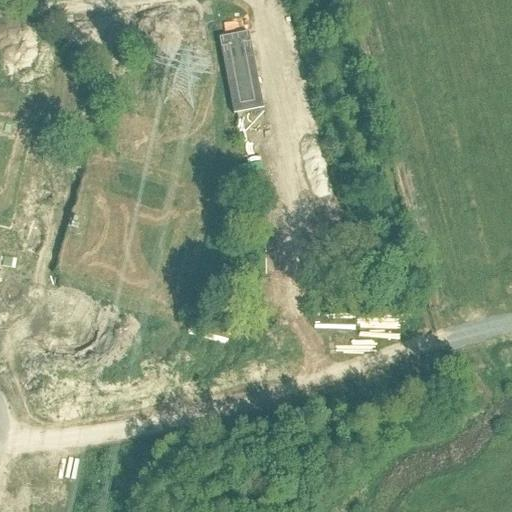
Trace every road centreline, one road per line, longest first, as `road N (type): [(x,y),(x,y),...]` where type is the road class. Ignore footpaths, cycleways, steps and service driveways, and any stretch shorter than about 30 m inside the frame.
road 1 (track): [(511,323),(263,400),(84,437),(0,439)]
road 2 (track): [(309,385),(289,275),(286,166)]
